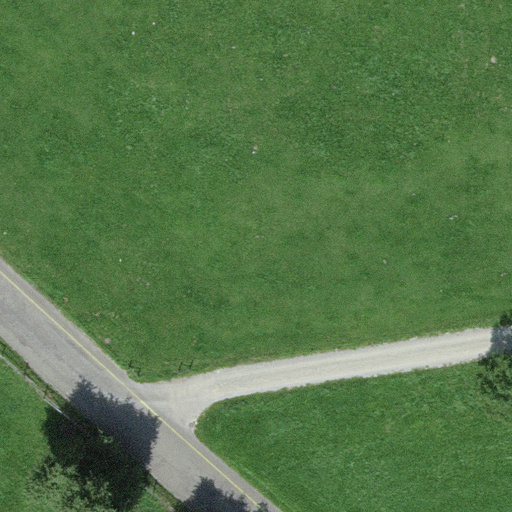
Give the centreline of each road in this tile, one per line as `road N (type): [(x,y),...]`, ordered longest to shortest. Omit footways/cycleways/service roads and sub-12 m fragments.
road 1 (track): [(138,425),(156,406),(269,379),(511,340)]
road 2 (residential): [(237,511),(0,299)]
